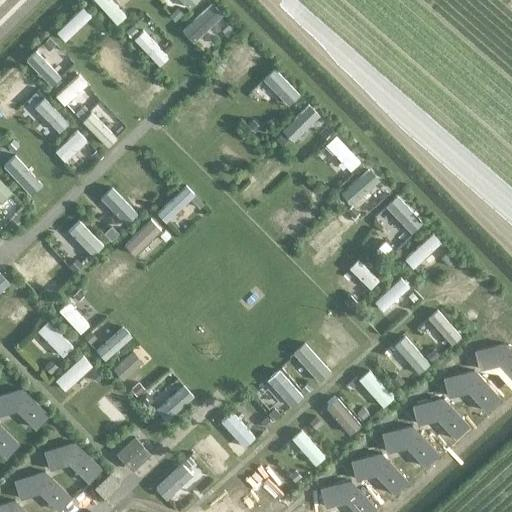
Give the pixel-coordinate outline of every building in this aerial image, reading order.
[(0,0),(0,35),(36,0),(0,0)] [(126,15),(112,0),(95,0),(116,23),(126,15)] [(222,13),(211,2),(182,30),(193,41),(222,13)] [(91,15),(82,6),(55,32),(64,40),(91,15)] [(183,13),(177,7),(170,15),(176,20),(183,13)] [(132,38),(139,30),(132,23),(125,32),(132,38)] [(169,57),(143,29),(134,38),(159,65),(169,57)] [(55,42),(49,36),(42,43),(48,49),(55,42)] [(52,86),(62,76),(36,50),(26,59),(52,86)] [(300,94),(274,67),(263,78),(289,105),(300,94)] [(87,83),(79,73),(55,95),(63,104),(87,83)] [(60,131),(69,121),(44,96),(34,106),(60,131)] [(319,114),(308,103),(282,129),(293,140),(319,114)] [(81,119),(87,113),(81,107),(75,112),(81,119)] [(108,146),(117,136),(92,111),(82,120),(108,146)] [(260,126),(253,119),(248,124),(255,131),(260,126)] [(86,140),(77,129),(55,150),(65,160),(86,140)] [(287,139),(281,133),(275,138),(281,145),(287,139)] [(360,161),(335,135),(326,144),(350,170),(360,161)] [(19,145),(13,138),(7,144),(13,151),(19,145)] [(103,156),(96,149),(91,155),(97,161),(103,156)] [(42,184),(15,155),(3,165),(31,195),(42,184)] [(380,179),(369,167),(341,192),(351,204),(380,179)] [(13,191),(0,178),(0,202),(1,203),(13,191)] [(196,194),(186,184),(156,211),(166,222),(196,194)] [(137,212),(112,186),(100,197),(126,223),(137,212)] [(323,198),(318,193),(312,199),(316,204),(323,198)] [(423,221),(397,194),(386,205),(412,232),(423,221)] [(316,215),(305,204),(279,231),(290,242),(316,215)] [(28,210),(23,205),(14,213),(19,218),(28,210)] [(161,229),(150,218),(123,243),(134,255),(161,229)] [(103,245),(79,220),(68,230),(92,255),(103,245)] [(118,232),(111,225),(104,232),(111,239),(118,232)] [(171,236),(165,230),(160,234),(165,241),(171,236)] [(441,241),(432,232),(404,258),(413,267),(441,241)] [(392,247),(385,240),(376,248),(383,256),(392,247)] [(452,261),(445,253),(440,258),(448,266),(452,261)] [(82,265),(76,258),(68,265),(74,272),(82,265)] [(379,279),(358,258),(349,267),(370,288),(379,279)] [(0,291),(9,282),(0,272),(0,291)] [(409,286),(401,276),(374,300),(382,310),(409,286)] [(84,295),(78,289),(72,294),(78,301),(84,295)] [(418,298),(412,291),(407,296),(413,302),(418,298)] [(357,302),(350,295),(345,300),(351,307),(357,302)] [(89,325),(67,301),(58,309),(80,332),(89,325)] [(462,335),(438,309),(428,317),(453,344),(462,335)] [(73,346),(47,320),(36,330),(62,356),(73,346)] [(133,336),(123,325),(96,349),(105,360),(133,336)] [(96,337),(90,330),(84,336),(90,342),(96,337)] [(429,364),(405,335),(394,344),(418,373),(429,364)] [(481,365),(501,360),(511,371),(511,348),(511,347),(511,346),(510,348),(509,348),(507,340),(476,348),(480,366),(481,366),(481,365)] [(331,371),(304,341),(293,352),(319,381),(331,371)] [(439,355),(433,348),(426,355),(432,361),(439,355)] [(142,361),(132,350),(113,368),(123,379),(142,361)] [(92,365),(83,354),(55,378),(65,389),(92,365)] [(58,366),(51,359),(44,366),(50,373),(58,366)] [(104,376),(96,368),(90,374),(97,382),(104,376)] [(303,395),(279,368),(267,379),(291,406),(303,395)] [(393,396),(369,368),(359,377),(382,405),(393,396)] [(450,393),(470,388),(486,407),(486,408),(500,396),(499,395),(498,396),(480,376),(481,375),(480,375),(479,376),(477,376),(475,369),(445,376),(449,394),(450,394),(450,393)] [(404,380),(398,373),(392,378),(398,386),(404,380)] [(313,387),(308,381),(301,388),(306,394),(313,387)] [(144,388),(138,382),(131,389),(137,395),(144,388)] [(194,395),(184,384),(156,409),(166,420),(194,395)] [(153,398),(146,390),(140,396),(147,404),(153,398)] [(361,424),(337,396),(326,405),(350,434),(361,424)] [(0,420),(17,417),(34,435),(33,436),(34,437),(47,424),(46,424),(45,424),(28,404),(28,403),(26,404),(25,405),(23,397),(0,402),(0,420)] [(418,421),(439,417),(455,435),(454,436),(455,437),(468,424),(467,424),(449,404),(450,404),(449,403),(447,404),(446,405),(444,397),(413,404),(418,422),(418,421)] [(369,413),(362,406),(356,412),(362,419),(369,413)] [(281,415),(274,407),(268,413),(275,420),(281,415)] [(255,436),(231,411),(220,422),(244,447),(255,436)] [(272,422),(266,415),(260,421),(266,428),(272,422)] [(323,422),(316,415),(308,422),(315,429),(323,422)] [(387,450),(407,445),(424,463),(423,464),(424,465),(437,453),(436,452),(435,453),(417,433),(418,432),(418,431),(416,433),(414,433),(413,425),(382,432),(386,451),(387,450)] [(325,455),(301,428),(291,438),(315,465),(325,455)] [(0,460),(2,463),(1,464),(2,465),(16,453),(15,452),(14,453),(0,436),(0,460)] [(151,453),(135,436),(117,453),(132,470),(151,453)] [(355,478),(376,473),(392,491),(391,492),(392,493),(406,481),(405,480),(404,481),(386,461),(387,460),(386,459),(384,461),(383,461),(381,453),(350,461),(355,479),(356,479),(355,478)] [(194,462),(188,456),(183,461),(189,466),(194,462)] [(51,482),(72,477),(88,496),(87,496),(88,497),(102,485),(101,484),(100,485),(82,465),(83,464),(82,463),(80,465),(79,465),(77,458),(46,465),(51,483),(52,483),(51,482)] [(193,475),(182,463),(155,487),(166,499),(193,475)] [(302,476),(295,469),(289,475),(295,482),(302,476)] [(324,506),(344,501),(354,511),(370,511),(374,509),(373,508),(373,509),(355,489),(356,488),(355,487),(353,489),(352,489),(350,481),(319,489),(323,507),(324,507),(324,506)] [(20,510),(40,505),(46,511),(67,511),(51,493),(52,492),(51,492),(49,493),(48,493),(46,486),(15,493),(19,511),(20,511),(20,510)]
